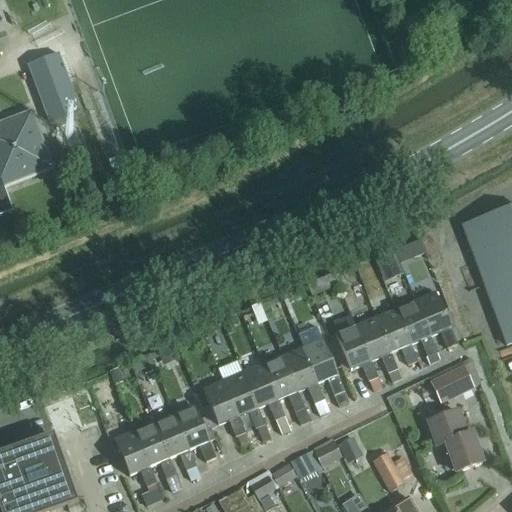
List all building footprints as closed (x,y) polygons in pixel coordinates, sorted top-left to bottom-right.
[(49,123),(79,112),(66,78),(58,55),(28,66),(49,123)] [(0,126),(0,216),(12,212),(7,199),(5,196),(7,195),(6,192),(56,173),(34,114),(0,126)] [(511,208),(462,228),(484,286),(511,275),(511,208)] [(511,275),(484,286),(506,347),(511,344),(511,275)] [(415,302),(430,338),(440,334),(447,350),(457,345),(435,293),(415,302)] [(394,310),(410,347),(421,342),(427,358),(425,359),(429,367),(439,362),(436,354),(437,354),(430,338),(415,302),(394,310)] [(375,319),(390,355),(400,351),(407,367),(417,362),(410,347),(394,310),(375,319)] [(375,319),(355,327),(370,364),(381,359),(387,375),(397,371),(390,355),(375,319)] [(370,364),(355,327),(334,336),(350,372),(361,367),(368,383),(377,379),(370,364)] [(335,338),(330,340),(344,373),(349,371),(335,338)] [(301,350),(317,386),(327,382),(334,398),(344,393),(322,341),(301,350)] [(282,359),(296,395),(307,390),(318,417),(328,413),(317,386),(301,350),(282,358),(282,359)] [(296,395),(282,359),(282,358),(262,366),(277,403),(288,398),(300,427),(309,424),(296,395)] [(262,366),(242,375),(257,411),(258,411),(268,407),(274,423),(275,423),(281,437),(290,433),(277,403),(262,366)] [(429,384),(440,407),(474,390),(463,368),(429,384)] [(257,411),(242,375),(222,383),(238,419),(248,415),(255,431),(257,430),(264,427),(258,411),(257,411)] [(245,435),(238,419),(222,383),(202,392),(217,428),(228,423),(235,440),(245,435)] [(174,417),(189,453),(190,452),(199,449),(209,472),(214,470),(219,468),(194,408),(174,417)] [(429,423),(437,447),(446,444),(456,473),(481,464),(470,434),(465,436),(456,413),(429,423)] [(154,425),(169,461),(180,456),(191,484),(201,480),(190,452),(189,453),(174,417),(154,425)] [(169,461),(154,425),(134,433),(149,469),(150,469),(160,465),(167,480),(165,481),(171,495),(182,491),(169,461)] [(270,441),(264,427),(257,430),(262,444),(270,441)] [(149,469),(134,433),(114,442),(129,478),(140,473),(146,489),(156,485),(150,469),(149,469)] [(0,511),(52,511),(75,504),(74,503),(63,471),(51,437),(0,455),(0,511)] [(314,454),(321,469),(325,468),(341,460),(333,442),(331,439),(311,449),(314,454)] [(92,471),(109,466),(103,446),(86,451),(92,471)] [(321,470),(321,469),(314,454),(312,454),(311,452),(289,464),(299,482),(316,473),(318,476),(323,474),(321,470)] [(387,454),(371,463),(389,495),(405,486),(387,454)] [(271,476),(271,477),(278,490),(296,479),(289,466),(271,476)] [(268,479),(271,477),(271,476),(268,471),(247,483),(247,484),(250,489),(250,488),(258,502),(275,491),(268,479)] [(162,502),(157,489),(140,497),(145,509),(162,502)] [(246,499),(241,491),(223,501),(228,509),(246,499)] [(343,511),(368,511),(362,494),(340,501),(343,511)] [(378,494),(366,500),(371,511),(384,506),(378,494)] [(249,511),(260,511),(253,497),(244,502),(249,511)] [(307,511),(304,497),(288,500),(290,511),(307,511)] [(416,511),(409,501),(394,510),(390,511),(416,511)]
